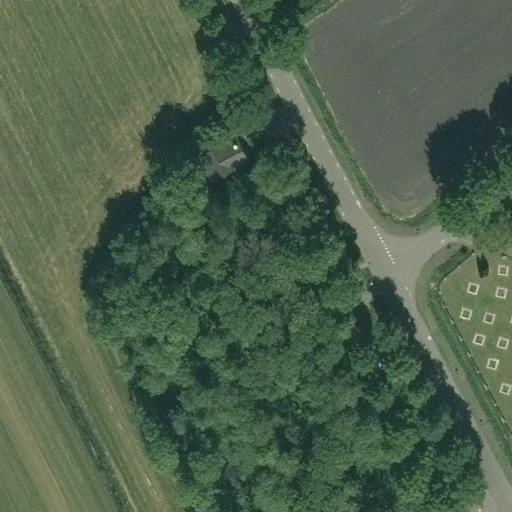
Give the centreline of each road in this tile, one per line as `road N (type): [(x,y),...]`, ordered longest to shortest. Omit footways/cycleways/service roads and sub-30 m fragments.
road 1 (tertiary): [(387,273),(241,0)]
road 2 (tertiary): [(505,511),(387,273)]
road 3 (unclassified): [(387,273),(511,179)]
